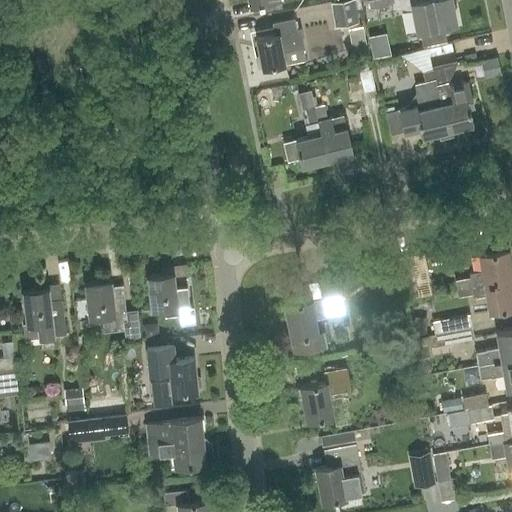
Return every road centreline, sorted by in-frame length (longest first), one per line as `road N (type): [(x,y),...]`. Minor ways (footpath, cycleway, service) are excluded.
road 1 (residential): [(228,257),(511,204)]
road 2 (residential): [(255,511),(228,257)]
road 3 (residential): [(221,220),(182,0)]
road 4 (residential): [(0,246),(221,220)]
